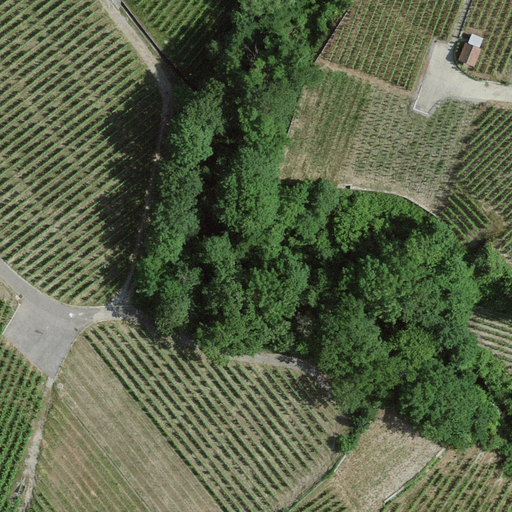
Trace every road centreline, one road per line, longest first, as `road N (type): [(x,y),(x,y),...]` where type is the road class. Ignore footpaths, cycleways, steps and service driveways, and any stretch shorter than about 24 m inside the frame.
road 1 (residential): [(0,273),(16,292),(69,315),(148,314),(225,350),(295,361),(334,392)]
road 2 (track): [(111,314),(135,283),(168,101),(113,0)]
